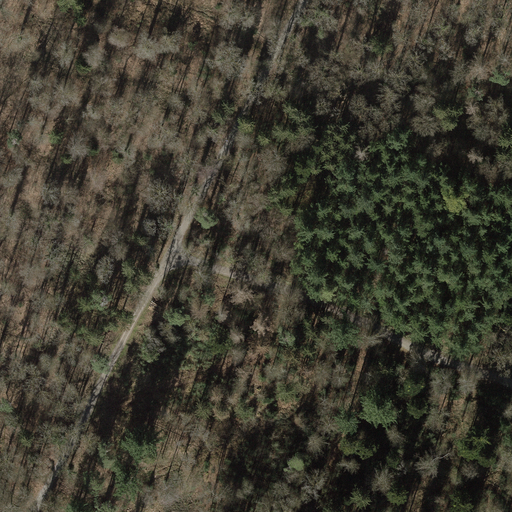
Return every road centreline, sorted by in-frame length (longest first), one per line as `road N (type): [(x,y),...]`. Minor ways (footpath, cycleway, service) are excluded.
road 1 (track): [(40,511),(304,0)]
road 2 (track): [(511,383),(305,295),(212,265),(176,242)]
